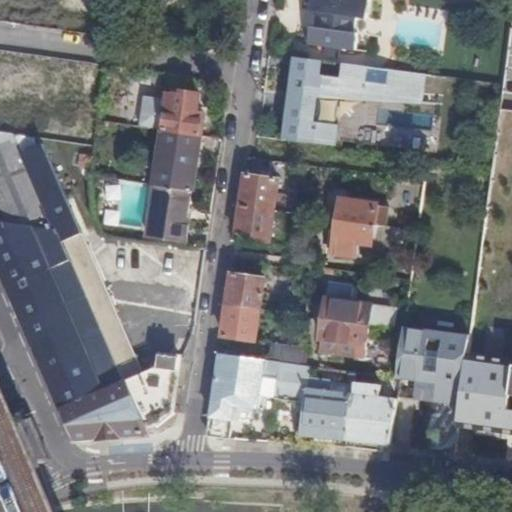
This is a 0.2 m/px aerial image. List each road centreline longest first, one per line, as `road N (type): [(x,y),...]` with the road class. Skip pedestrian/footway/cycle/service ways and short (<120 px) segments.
road 1 (residential): [(249,69),(193,459)]
road 2 (residential): [(511,485),(193,459)]
road 3 (residential): [(193,459),(76,464),(58,448),(21,360)]
road 4 (residential): [(112,52),(249,69)]
